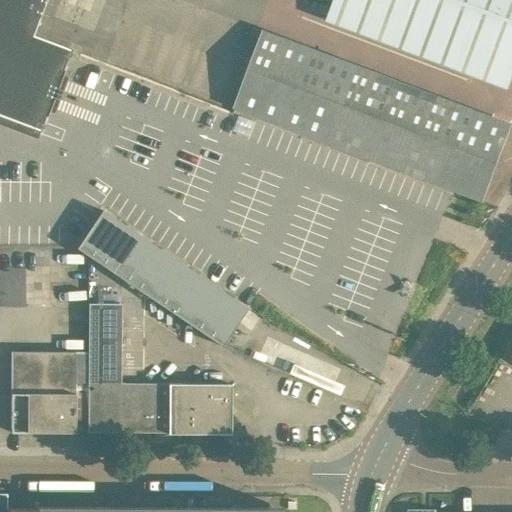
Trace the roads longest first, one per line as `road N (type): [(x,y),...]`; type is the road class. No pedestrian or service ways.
road 1 (unclassified): [(0,474),(373,472)]
road 2 (tertiary): [(373,472),(397,417),(511,237)]
road 3 (unclassified): [(511,479),(373,472)]
